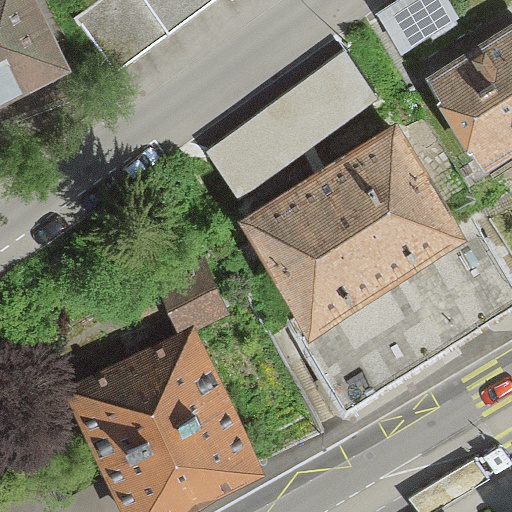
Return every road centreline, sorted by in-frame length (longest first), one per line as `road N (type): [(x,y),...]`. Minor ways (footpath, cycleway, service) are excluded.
road 1 (residential): [(314,0),(0,228)]
road 2 (primary): [(511,404),(337,511)]
